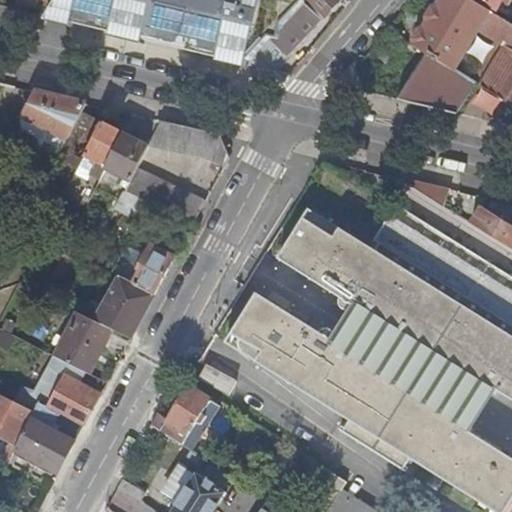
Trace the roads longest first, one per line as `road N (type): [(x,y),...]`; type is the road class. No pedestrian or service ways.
road 1 (residential): [(290,119),(69,511)]
road 2 (residential): [(290,119),(0,48)]
road 3 (residential): [(511,169),(290,119)]
road 4 (residential): [(378,0),(310,81),(290,119)]
